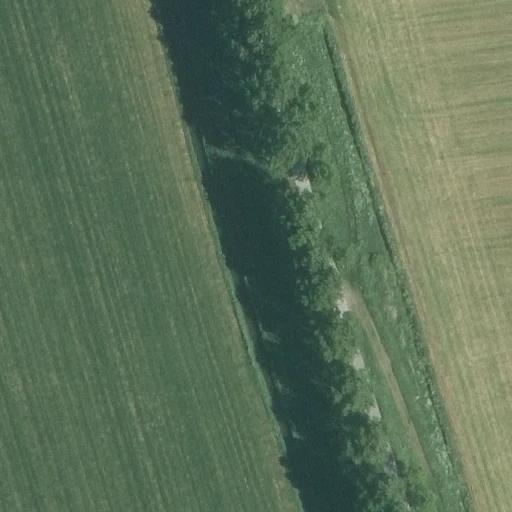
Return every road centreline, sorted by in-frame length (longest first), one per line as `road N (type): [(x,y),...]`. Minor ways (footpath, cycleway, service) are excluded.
road 1 (unclassified): [(403,511),(313,226),(255,0)]
road 2 (track): [(313,226),(361,308),(439,511)]
